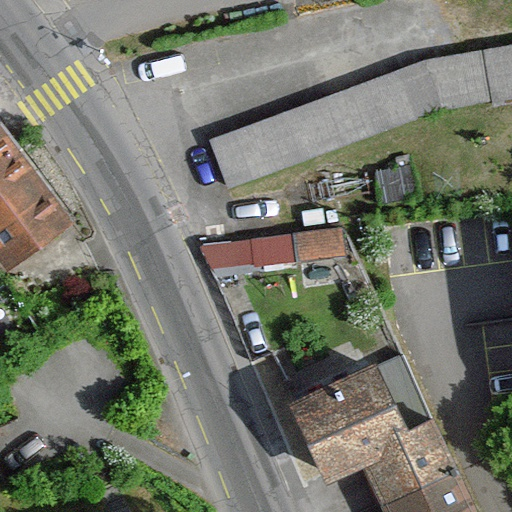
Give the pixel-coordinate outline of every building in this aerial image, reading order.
[(511,41),(427,57),(212,138),(231,184),(439,106),(511,94),(511,41)] [(71,212),(0,122),(0,235),(16,256),(71,212)] [(348,217),(210,242),(216,276),(354,251),(348,217)] [(408,427),(374,354),(281,396),(315,470),(354,452),(408,427)] [(481,511),(436,414),(408,427),(354,452),(381,511),(481,511)]
